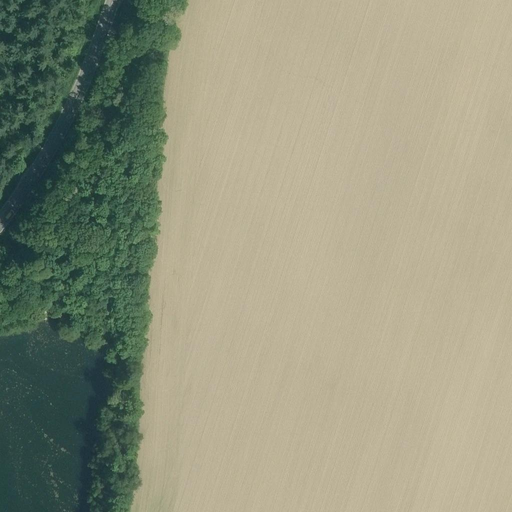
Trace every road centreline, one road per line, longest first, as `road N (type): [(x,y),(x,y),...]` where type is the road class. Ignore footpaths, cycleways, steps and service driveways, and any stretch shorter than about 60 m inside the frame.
road 1 (secondary): [(0,221),(69,111),(113,0)]
road 2 (track): [(46,0),(49,149)]
